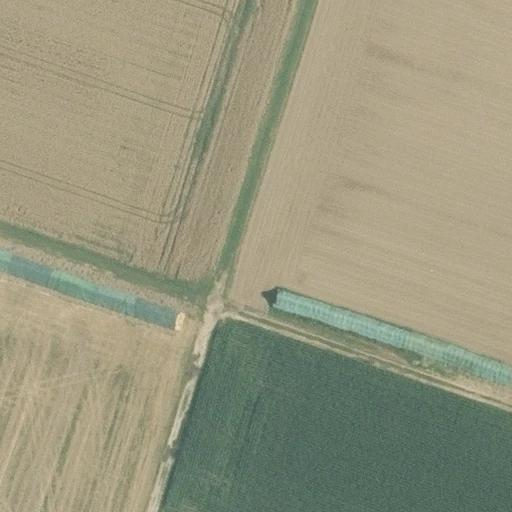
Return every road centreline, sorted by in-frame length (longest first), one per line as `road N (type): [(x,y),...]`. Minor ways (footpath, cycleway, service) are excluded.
road 1 (track): [(511,420),(0,245)]
road 2 (track): [(173,511),(324,0)]
